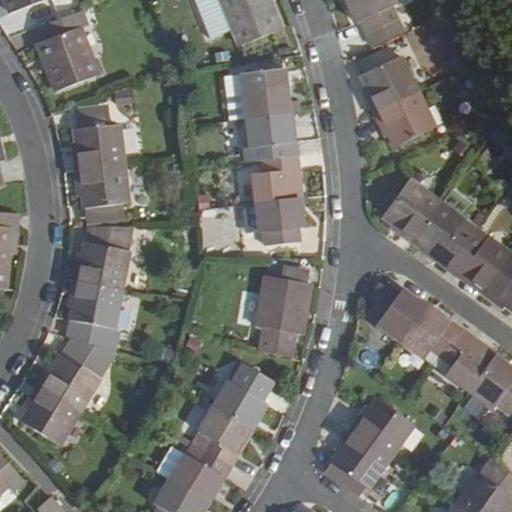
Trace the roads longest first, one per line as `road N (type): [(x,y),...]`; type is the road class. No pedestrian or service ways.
road 1 (residential): [(0,74),(32,139),(44,203),(42,271),(25,327),(0,365)]
road 2 (residential): [(354,233),(336,352),(292,471)]
road 3 (residential): [(311,0),(350,149),(354,233)]
road 4 (residential): [(511,340),(354,233)]
